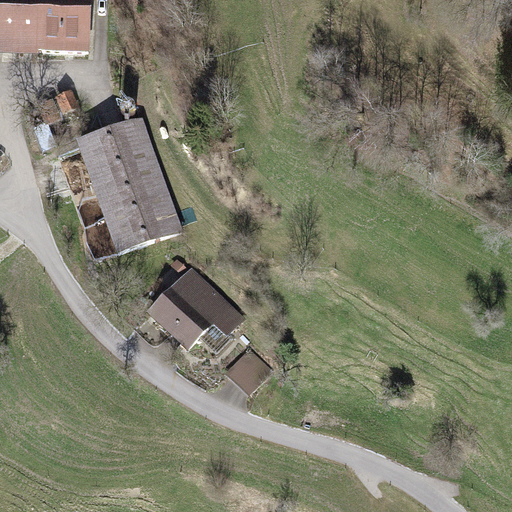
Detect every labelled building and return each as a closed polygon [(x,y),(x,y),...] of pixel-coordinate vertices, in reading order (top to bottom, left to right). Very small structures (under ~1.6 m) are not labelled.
[(0,0),(0,63),(95,67),(97,0),(0,0)] [(81,113),(72,98),(58,106),(66,121),(81,113)] [(145,127),(79,149),(117,265),(184,243),(145,127)] [(197,272),(147,320),(185,360),(210,337),(226,354),(252,329),(197,272)] [(276,383),(250,358),(227,383),(252,408),(276,383)]
